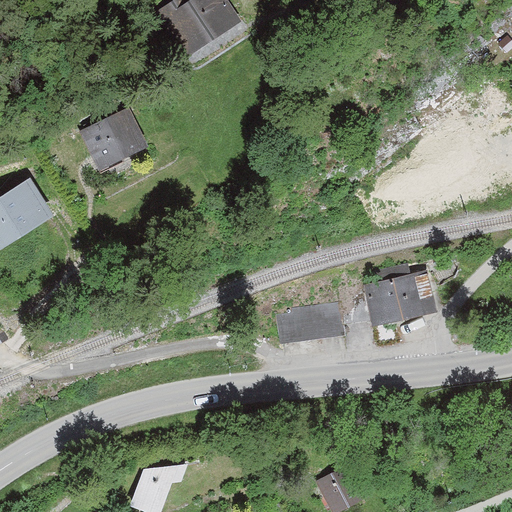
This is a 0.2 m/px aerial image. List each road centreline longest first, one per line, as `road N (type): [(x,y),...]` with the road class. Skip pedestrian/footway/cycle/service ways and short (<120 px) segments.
road 1 (residential): [(299,384),(272,354),(249,344),(206,343),(45,372),(0,361)]
road 2 (secondary): [(299,384),(170,398),(119,413),(69,431),(0,472)]
road 3 (residential): [(511,248),(445,320),(438,371)]
road 4 (secondary): [(438,371),(299,384)]
